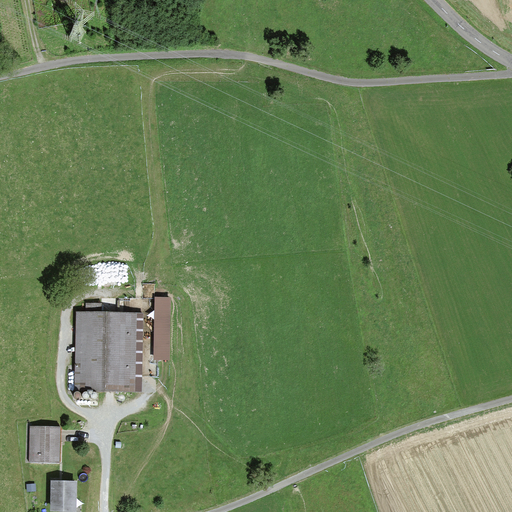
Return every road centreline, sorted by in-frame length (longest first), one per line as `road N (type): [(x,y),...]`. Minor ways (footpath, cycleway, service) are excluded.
road 1 (track): [(511,75),(360,85),(252,58),(154,53),(0,76)]
road 2 (track): [(511,399),(406,429),(216,511)]
road 3 (track): [(104,511),(106,418),(140,401),(149,386),(145,334)]
road 4 (track): [(106,432),(64,401),(57,373),(64,307),(75,296)]
